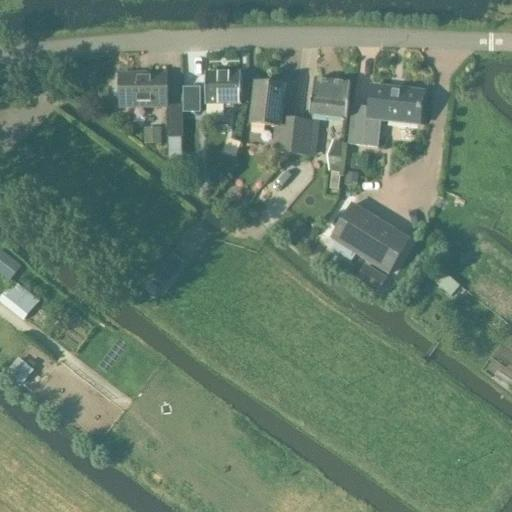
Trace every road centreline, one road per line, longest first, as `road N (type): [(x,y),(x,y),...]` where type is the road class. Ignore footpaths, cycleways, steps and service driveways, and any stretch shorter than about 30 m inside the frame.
road 1 (unclassified): [(0,55),(178,40),(511,42)]
road 2 (track): [(41,91),(227,229),(246,233),(260,223)]
